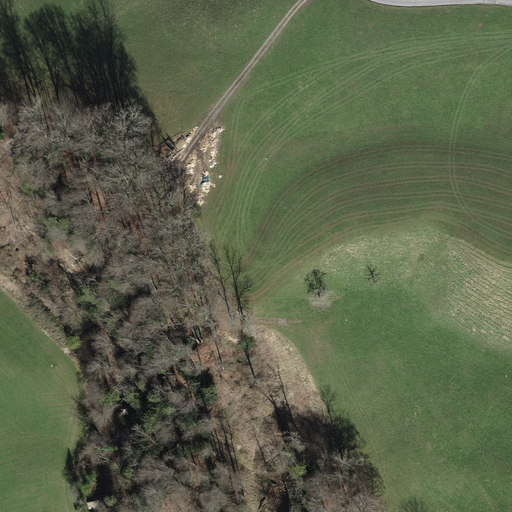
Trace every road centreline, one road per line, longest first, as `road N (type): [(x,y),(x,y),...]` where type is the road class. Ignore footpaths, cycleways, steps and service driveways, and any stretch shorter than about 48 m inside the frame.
road 1 (track): [(304,0),(176,171),(225,307),(252,319),(279,317)]
road 2 (unclassified): [(389,0),(511,2)]
